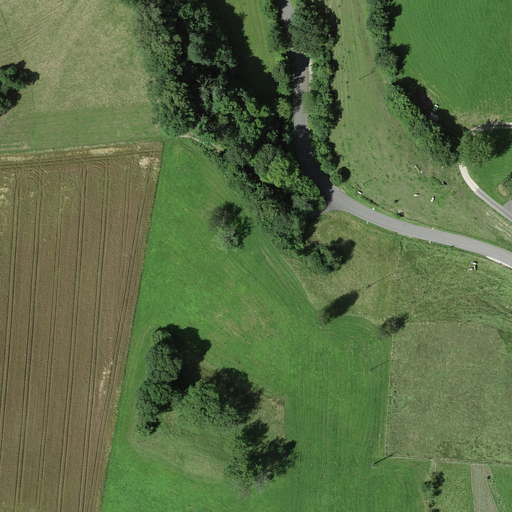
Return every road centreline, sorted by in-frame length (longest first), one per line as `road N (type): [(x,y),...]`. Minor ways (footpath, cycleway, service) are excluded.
road 1 (tertiary): [(283,0),(298,63),(300,136),(314,175),(371,217),(511,262)]
road 2 (track): [(334,197),(306,216),(283,206),(207,139),(168,131)]
